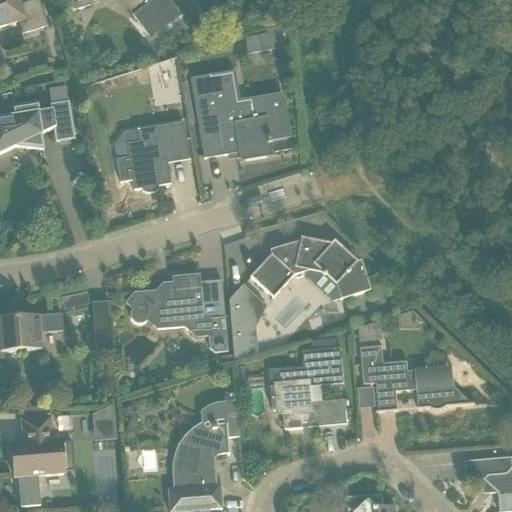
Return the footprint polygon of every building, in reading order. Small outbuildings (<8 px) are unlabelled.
[(0,0),(0,28),(17,23),(21,36),(46,28),(37,0),(19,6),(16,0),(0,0)] [(131,17),(149,40),(180,16),(167,0),(67,0),(67,2),(69,10),(73,12),(89,7),(90,3),(89,0),(134,0),(141,9),(131,17)] [(238,24),(212,32),(216,45),(242,37),(238,24)] [(279,31),(266,33),(268,51),(282,49),(279,31)] [(189,44),(197,53),(216,47),(203,32),(189,44)] [(176,66),(154,72),(165,84),(179,80),(176,66)] [(238,154),(239,163),(272,157),(269,145),(271,145),(270,139),(283,136),(280,116),(270,118),(267,102),(248,105),(248,101),(239,102),(234,73),(190,80),(203,160),(238,154)] [(64,88),(48,90),(50,106),(67,104),(64,88)] [(0,154),(14,148),(43,152),(40,136),(53,130),(55,143),(73,140),(67,104),(50,106),(50,112),(37,114),(35,104),(13,108),(9,95),(0,97),(0,154)] [(135,131),(111,135),(115,161),(119,185),(131,183),(133,192),(141,191),(141,193),(145,194),(148,195),(152,194),(155,193),(158,190),(157,188),(170,186),(166,161),(174,160),(175,163),(188,161),(181,118),(158,122),(158,128),(135,131)] [(261,265),(249,279),(265,294),(272,300),(293,277),(308,272),(324,276),(335,286),(340,301),(369,292),(360,262),(356,263),(348,256),(333,242),(330,245),(307,240),(299,243),(269,252),(270,256),(261,265)] [(127,301),(124,305),(127,307),(133,312),(132,312),(132,313),(131,313),(131,314),(131,315),(130,315),(130,316),(130,317),(130,318),(130,319),(130,320),(130,321),(131,321),(131,322),(131,323),(132,323),(132,324),(133,324),(133,325),(134,325),(134,326),(135,326),(136,326),(136,327),(137,327),(138,327),(139,327),(140,327),(141,327),(142,327),(142,326),(143,326),(144,326),(144,325),(145,325),(145,324),(146,324),(146,323),(182,317),(182,328),(195,339),(207,338),(208,350),(213,354),(227,353),(224,319),(222,302),(221,282),(199,284),(199,276),(171,278),(172,288),(164,289),(161,292),(133,294),(127,301)] [(242,287),(228,302),(233,361),(256,354),(254,328),(265,308),(242,287)] [(0,320),(0,354),(41,351),(39,334),(62,332),(61,315),(0,320)] [(381,323),(358,330),(360,344),(382,342),(381,323)] [(109,327),(93,328),(96,360),(112,359),(109,327)] [(336,340),(311,342),(312,352),(337,350),(336,340)] [(446,388),(444,368),(415,371),(415,372),(408,373),(407,363),(384,365),(382,347),(360,349),(364,386),(376,385),(377,393),(378,395),(379,413),(373,414),(373,415),(380,414),(398,412),(396,393),(417,391),(418,410),(417,410),(417,411),(430,410),(431,410),(434,411),(437,412),(438,412),(439,412),(442,411),(444,411),(446,410),(448,408),(475,406),(474,405),(471,405),(454,388),(454,387),(446,388)] [(280,371),(269,372),(271,389),(271,393),(273,413),(284,412),(285,431),(302,430),(302,425),(309,425),(309,429),(347,426),(345,406),(345,401),(312,404),(310,388),(344,385),(341,350),(337,350),(312,352),(302,353),(304,369),(282,371),(280,371)] [(227,440),(239,439),(236,403),(224,404),(226,427),(227,440)] [(124,404),(120,410),(124,417),(131,417),(135,410),(131,404),(124,404)] [(113,407),(91,416),(91,421),(114,419),(113,407)] [(23,444),(11,446),(14,479),(17,479),(20,509),(39,508),(37,477),(62,475),(59,441),(51,442),(49,419),(41,420),(21,421),(23,444)] [(173,490),(167,491),(168,511),(197,511),(208,511),(221,510),(219,486),(215,486),(214,471),(212,471),(211,460),(216,457),(222,455),(228,455),(227,440),(226,427),(203,429),(203,424),(184,437),(178,447),(181,489),(173,490)] [(466,480),(481,479),(498,494),(499,511),(511,511),(511,461),(511,459),(465,463),(466,480)] [(383,495),(348,499),(349,511),(395,511),(395,509),(384,510),(383,495)]
